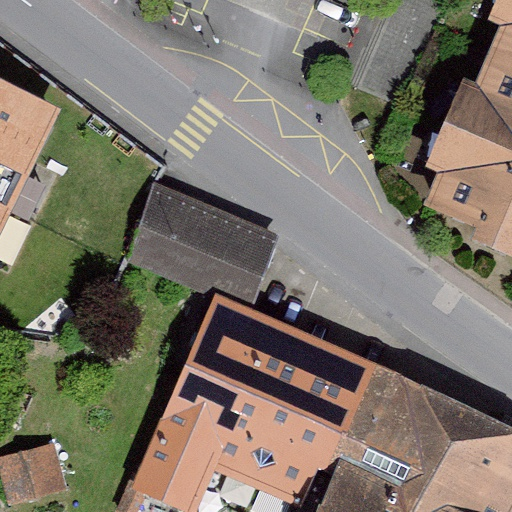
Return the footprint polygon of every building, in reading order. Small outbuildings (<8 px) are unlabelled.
[(511,0),(507,0),(425,194),(511,230),(511,0)] [(0,217),(57,100),(0,71),(0,217)] [(128,258),(215,291),(250,306),(277,242),(153,187),(128,258)] [(250,306),(215,291),(130,484),(196,509),(213,465),(313,506),(310,511),(511,511),(511,421),(446,384),(380,358),(250,306)] [(56,440),(2,454),(14,501),(69,486),(56,440)]
